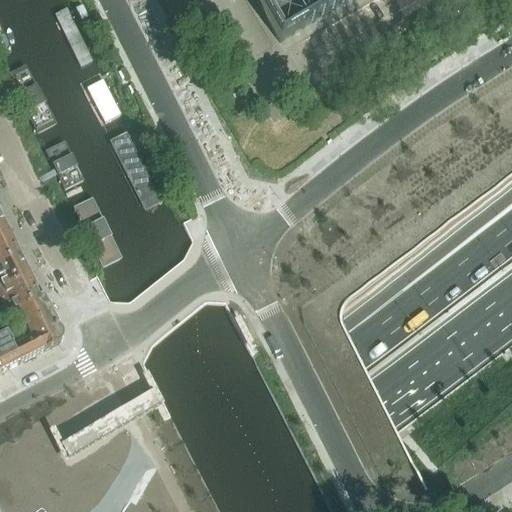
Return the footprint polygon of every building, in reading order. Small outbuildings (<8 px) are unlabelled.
[(251,0),(279,45),(354,0),(251,0)] [(74,13),(80,23),(89,19),(83,8),(74,13)] [(71,11),(56,19),(82,68),(97,60),(71,11)] [(0,35),(0,62),(10,58),(0,35)] [(20,64),(6,71),(36,132),(50,125),(20,64)] [(101,72),(80,82),(102,124),(122,114),(101,72)] [(127,134),(111,143),(147,209),(163,199),(127,134)] [(156,136),(146,141),(153,153),(162,148),(156,136)] [(62,139),(40,149),(64,197),(86,187),(62,139)] [(85,203),(72,210),(100,268),(114,261),(85,203)] [(0,215),(0,240),(10,235),(0,215)] [(0,266),(20,256),(10,236),(12,235),(12,234),(10,235),(0,240),(0,266)] [(0,292),(31,278),(20,256),(0,266),(0,292)] [(43,298),(41,299),(31,279),(33,278),(33,277),(31,278),(0,292),(0,305),(2,310),(5,309),(8,315),(11,314),(11,315),(43,299),(43,298)] [(58,328),(49,311),(43,299),(11,315),(17,328),(21,326),(22,328),(33,323),(40,336),(55,330),(58,328)] [(19,366),(38,356),(44,354),(57,347),(59,346),(61,343),(62,340),(62,335),(60,333),(58,331),(55,330),(40,336),(33,323),(22,328),(23,330),(13,334),(10,328),(1,332),(19,366)] [(0,375),(19,366),(1,332),(0,332),(0,375)]
